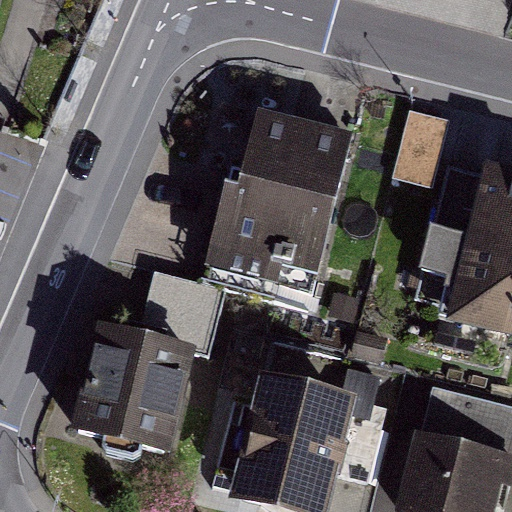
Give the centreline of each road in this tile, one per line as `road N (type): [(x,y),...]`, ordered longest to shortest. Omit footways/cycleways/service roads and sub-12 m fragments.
road 1 (residential): [(0,394),(171,0)]
road 2 (residential): [(238,0),(511,77)]
